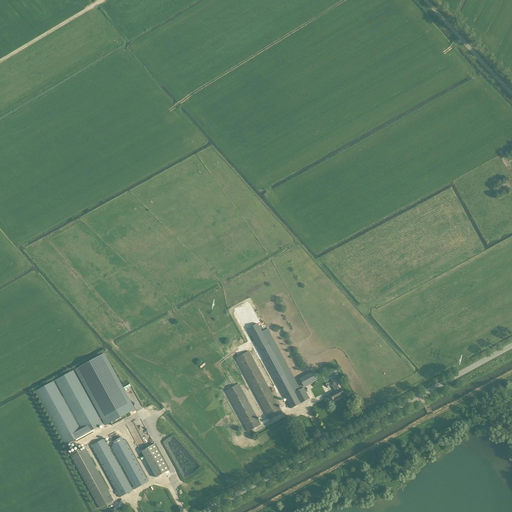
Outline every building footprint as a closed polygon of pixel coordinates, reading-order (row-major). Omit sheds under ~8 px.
[(247,329),(291,409),(309,399),(303,388),(301,389),(268,328),(262,331),(258,323),(247,329)] [(236,358),(269,420),(283,413),(249,351),(236,358)] [(106,354),(77,369),(107,425),(116,420),(118,423),(129,417),(128,414),(137,409),(106,354)] [(304,387),(317,379),(313,371),(299,379),(304,387)] [(90,434),(89,432),(100,425),(71,372),(33,393),(63,446),(74,440),(75,442),(90,434)] [(334,384),(332,385),(335,391),(330,394),(333,401),(344,395),(340,388),(340,389),(337,384),(342,382),(339,376),(331,380),(334,384)] [(248,432),(261,425),(239,384),(226,391),(248,432)] [(152,442),(144,429),(139,432),(146,445),(152,442)] [(119,498),(148,482),(125,439),(123,440),(121,437),(112,442),(114,444),(112,445),(113,446),(111,447),(133,487),(132,488),(104,438),(91,446),(116,491),(115,492),(116,495),(117,494),(119,498)] [(172,455),(191,472),(198,464),(185,452),(180,448),(181,448),(172,440),(169,444),(174,449),(171,453),(173,455),(172,455)] [(169,470),(154,444),(141,451),(156,477),(169,470)] [(100,509),(113,501),(85,449),(71,457),(100,509)]
